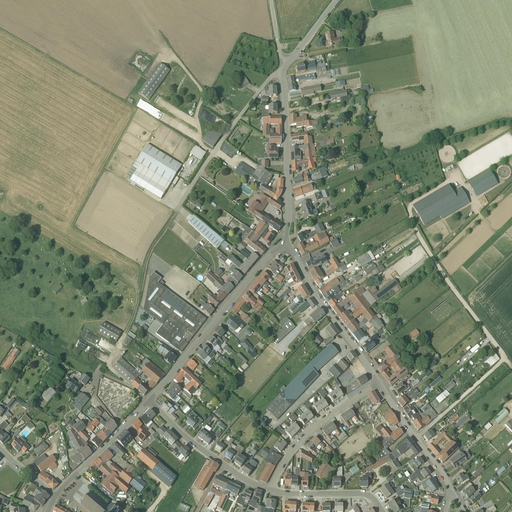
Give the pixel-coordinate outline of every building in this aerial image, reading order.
[(336,46),(336,45),(343,44),(342,38),(334,40),(333,32),(325,34),(327,41),(328,47),(336,46)] [(148,100),(170,70),(159,62),(137,93),(148,100)] [(305,71),(305,67),(307,66),(307,63),(304,64),(300,64),(300,65),(296,66),(297,73),(305,71)] [(307,66),(305,67),(305,71),(308,71),(308,72),(316,70),(317,73),(326,71),(325,64),(308,68),(307,66)] [(239,90),(249,84),(245,77),(239,80),(241,82),(239,83),(238,81),(234,83),(230,85),(234,91),(238,88),(239,90)] [(294,81),(298,80),(297,77),(287,79),(289,92),(296,91),(294,81)] [(320,86),(300,90),(302,96),(314,94),(314,93),(321,92),(320,86)] [(276,96),(276,88),(268,88),(268,89),(265,90),(265,95),(267,95),(267,97),(276,96)] [(330,94),(331,100),(340,98),(341,102),(348,101),(347,98),(346,91),(345,91),(330,94)] [(269,117),(269,114),(277,113),(277,106),(268,106),(268,110),(261,110),(261,118),(263,118),(269,117)] [(290,116),(290,126),(296,125),(296,129),(306,127),(306,129),(318,126),(317,120),(307,122),(306,117),(297,119),(296,115),(290,116)] [(263,118),(263,126),(262,126),(262,136),(265,136),(265,139),(266,139),(269,139),(269,144),(281,144),(281,134),(282,134),(281,125),(281,118),(270,117),(269,117),(263,118)] [(201,141),(212,147),(218,136),(207,130),(201,141)] [(304,141),(304,146),(313,145),(312,137),(307,137),(307,133),(290,136),(291,142),(304,141)] [(137,163),(171,184),(182,166),(148,145),(137,163)] [(200,161),(205,152),(193,145),(188,154),(200,161)] [(313,145),(304,146),(298,147),(291,148),(291,163),(292,163),(300,161),(306,160),(306,159),(315,158),(316,158),(316,152),(315,152),(314,145),(313,145)] [(265,154),(265,158),(269,158),(278,159),(278,150),(276,150),(276,146),(267,146),(267,155),(265,154)] [(340,155),(343,154),(341,149),(335,151),(332,152),(333,157),(340,155)] [(298,168),(307,166),(309,171),(315,169),(314,163),(316,163),(315,158),(306,159),(306,160),(300,161),(292,163),(292,173),(299,172),(298,168)] [(242,162),(234,173),(248,182),(255,171),(242,162)] [(171,184),(137,163),(136,163),(133,168),(131,167),(124,178),(161,200),(171,184)] [(259,166),(255,171),(248,182),(259,190),(264,194),(276,201),(280,196),(282,192),(283,180),(278,179),(277,188),(275,187),(275,188),(272,190),(267,186),(270,180),(273,174),(268,174),(264,171),(265,168),(261,167),(260,166),(259,166)] [(318,170),(321,178),(328,175),(324,167),(318,170)] [(496,182),(490,171),(470,183),(476,194),(496,182)] [(307,175),(293,179),(294,185),(308,181),(307,175)] [(302,195),(313,191),(311,184),(300,188),(293,190),(295,197),(302,195)] [(448,185),(412,207),(424,227),(440,218),(441,220),(470,204),(461,188),(452,193),(448,185)] [(316,201),(323,199),(320,192),(314,195),(316,201)] [(261,198),(268,203),(279,210),(279,209),(282,205),(276,201),(264,194),(261,198)] [(262,212),(268,203),(261,198),(257,204),(253,202),(247,211),(256,217),(269,226),(277,232),(281,226),(281,225),(262,212)] [(305,218),(316,214),(314,215),(311,204),(310,201),(302,203),(303,206),(300,207),(300,208),(301,207),(305,218)] [(188,222),(217,250),(224,241),(193,216),(188,222)] [(274,237),(265,231),(268,227),(261,221),(256,228),(257,229),(254,233),(260,238),(264,240),(269,244),(274,237)] [(297,236),(301,244),(302,243),(308,240),(313,238),(324,232),(321,224),(314,228),(316,231),(313,233),(312,232),(309,234),(308,231),(297,236)] [(244,242),(247,245),(261,256),(265,250),(256,243),(260,238),(254,233),(253,232),(247,227),(244,225),(241,228),(250,235),(244,242)] [(308,254),(333,240),(332,237),(328,239),(324,232),(313,238),(315,242),(304,248),(302,243),(301,244),(297,246),(299,251),(302,257),(308,254)] [(336,239),(330,243),(333,249),(339,245),(336,239)] [(395,254),(411,242),(409,239),(392,251),(395,254)] [(381,246),(370,253),(372,257),(383,251),(382,248),(383,247),(382,245),(380,245),(381,246)] [(243,250),(239,254),(247,260),(253,265),(258,259),(252,254),(250,256),(243,250)] [(369,252),(357,259),(362,268),(372,262),(374,260),(372,257),(370,253),(369,252)] [(238,270),(239,271),(245,275),(253,265),(247,260),(242,265),(242,266),(233,258),(234,257),(230,253),(226,258),(227,260),(233,265),(238,270)] [(224,263),(227,260),(226,258),(222,255),(219,258),(224,263)] [(313,260),(306,263),(309,269),(319,265),(320,266),(327,262),(323,256),(313,260)] [(340,268),(335,258),(329,261),(333,268),(326,272),(328,276),(338,269),(340,268)] [(266,268),(273,274),(274,272),(279,266),(282,269),(284,267),(278,262),(276,264),(273,262),(270,266),(269,265),(266,268)] [(242,278),(237,274),(239,271),(238,270),(233,265),(228,271),(226,274),(230,277),(238,284),(242,278)] [(289,274),(296,270),(293,265),(284,269),(286,275),(289,274)] [(375,265),(364,272),(366,275),(377,268),(375,265)] [(369,274),(370,274),(372,278),(384,269),(381,265),(376,269),(369,274)] [(324,278),(319,270),(318,268),(309,272),(314,282),(315,281),(319,279),(320,280),(324,278)] [(214,274),(219,278),(220,279),(224,274),(222,273),(218,269),(217,270),(214,274)] [(217,280),(207,270),(205,273),(207,275),(206,277),(214,284),(217,280)] [(289,274),(291,279),(298,276),(296,270),(289,274)] [(153,273),(149,277),(159,284),(162,280),(153,273)] [(263,273),(259,277),(269,285),(272,280),(263,273)] [(298,276),(291,279),(290,280),(288,282),(290,287),(301,281),(298,276)] [(340,285),(344,282),(341,276),(336,279),(319,291),(322,296),(340,285)] [(143,310),(163,325),(162,325),(178,338),(185,329),(194,336),(206,320),(159,284),(149,277),(143,310)] [(222,283),(223,282),(219,278),(217,280),(214,284),(220,290),(227,296),(238,284),(230,277),(226,282),(227,283),(225,285),(222,283)] [(259,277),(256,282),(262,287),(265,289),(268,292),(270,290),(267,287),(269,285),(259,277)] [(361,284),(361,285),(363,287),(364,289),(370,285),(366,280),(361,284)] [(398,285),(394,280),(374,295),(378,301),(398,285)] [(256,282),(252,286),(259,291),(262,287),(256,282)] [(339,291),(346,286),(344,282),(340,285),(322,296),(325,300),(339,291)] [(56,294),(62,287),(59,284),(52,291),(56,294)] [(259,296),(257,294),(259,291),(252,286),(249,291),(258,298),(259,296)] [(296,294),(298,297),(307,291),(304,286),(293,293),(295,295),(296,294)] [(357,292),(356,292),(360,297),(362,295),(371,307),(376,303),(378,301),(374,295),(373,294),(372,295),(368,290),(365,293),(362,288),(360,289),(357,292)] [(216,298),(213,295),(208,301),(216,308),(226,296),(219,289),(216,292),(219,295),(216,298)] [(290,292),(288,289),(283,295),(278,299),(280,302),(285,297),(289,293),(290,292)] [(310,297),(308,293),(307,291),(298,297),(297,298),(298,300),(299,302),(290,310),(293,314),(297,310),(300,308),(306,303),(304,300),(310,297)] [(339,291),(325,300),(328,304),(342,294),(339,291)] [(346,326),(354,320),(361,314),(368,309),(371,307),(362,295),(360,297),(356,292),(348,297),(345,299),(339,304),(332,309),(346,326)] [(246,293),(232,311),(236,315),(240,310),(240,309),(245,302),(258,313),(263,307),(257,302),(246,293)] [(332,309),(339,304),(345,299),(342,294),(328,304),(332,309)] [(317,305),(311,298),(306,302),(307,302),(297,311),(300,315),(310,307),(312,309),(317,305)] [(214,310),(205,303),(202,306),(205,308),(203,311),(209,316),(214,310)] [(375,317),(368,309),(361,314),(365,319),(358,325),(354,320),(346,326),(353,335),(365,325),(375,317)] [(304,323),(306,326),(310,330),(315,325),(315,324),(325,316),(320,310),(308,320),(308,319),(304,323)] [(243,313),(239,318),(247,325),(251,320),(243,313)] [(239,327),(241,330),(245,326),(236,317),(234,320),(232,319),(227,324),(235,332),(239,327)] [(287,318),(286,317),(278,324),(283,330),(273,341),(276,345),(295,327),(287,318)] [(375,317),(365,325),(368,329),(371,327),(374,330),(377,333),(384,327),(381,324),(382,323),(379,320),(379,321),(375,317)] [(97,334),(116,344),(122,333),(103,323),(97,334)] [(181,353),(187,345),(162,325),(156,334),(181,353)] [(333,325),(325,331),(330,338),(323,343),(326,346),(334,340),(333,339),(339,334),(333,325)] [(364,333),(368,329),(365,325),(353,335),(359,343),(365,338),(367,337),(364,333)] [(225,333),(218,328),(214,333),(221,339),(223,336),(225,333)] [(185,329),(178,338),(187,345),(194,336),(185,329)] [(299,335),(303,338),(307,333),(304,329),(299,334),(299,335)] [(409,334),(412,339),(419,334),(416,329),(409,334)] [(363,348),(362,348),(367,354),(367,353),(376,347),(373,344),(372,342),(378,337),(383,333),(381,330),(378,333),(376,334),(364,343),(366,346),(363,348)] [(82,339),(111,351),(113,346),(84,334),(82,339)] [(312,340),(317,346),(322,341),(317,335),(312,340)] [(132,340),(127,336),(122,343),(128,347),(132,340)] [(215,341),(210,337),(207,342),(211,345),(210,347),(213,349),(216,345),(219,347),(223,343),(217,338),(215,341)] [(240,344),(247,352),(252,348),(245,340),(240,344)] [(172,351),(160,342),(158,344),(162,347),(158,352),(161,354),(162,353),(166,356),(163,360),(170,366),(176,358),(171,354),(172,351)] [(469,350),(471,353),(479,347),(477,344),(469,350)] [(338,353),(331,345),(308,365),(284,391),(266,410),(277,420),(295,401),(319,376),(316,373),(320,369),(338,353)] [(200,350),(208,357),(212,360),(215,356),(213,354),(215,352),(215,351),(213,349),(210,347),(210,348),(208,350),(203,346),(200,350)] [(232,351),(225,346),(223,349),(229,354),(232,351)] [(381,374),(385,371),(389,368),(400,358),(396,352),(391,346),(383,352),(389,358),(380,365),(377,361),(383,357),(381,354),(372,361),(377,368),(381,374)] [(1,368),(6,372),(15,359),(15,358),(19,352),(15,349),(10,355),(1,368)] [(208,357),(200,350),(195,356),(198,359),(197,361),(203,366),(205,363),(204,362),(208,357)] [(246,364),(248,362),(249,361),(240,352),(239,353),(237,355),(246,364)] [(343,359),(342,360),(347,366),(349,363),(347,360),(348,359),(350,362),(357,358),(353,352),(347,356),(347,357),(343,359)] [(484,363),(489,369),(500,359),(495,354),(484,363)] [(132,385),(137,379),(142,373),(137,368),(135,370),(121,358),(113,367),(132,385)] [(146,359),(137,368),(142,373),(153,381),(157,385),(165,375),(150,362),(146,359)] [(352,371),(355,369),(358,374),(364,370),(359,359),(349,364),(352,371)] [(349,368),(347,366),(342,360),(337,364),(329,371),(336,379),(349,368)] [(191,361),(187,366),(193,371),(195,369),(201,373),(203,370),(201,369),(202,368),(199,366),(198,367),(191,361)] [(398,380),(407,373),(407,372),(398,361),(391,367),(395,373),(390,377),(385,371),(381,374),(391,386),(398,380)] [(184,390),(184,391),(189,395),(191,396),(197,390),(197,389),(201,384),(192,376),(184,369),(174,381),(178,385),(184,378),(190,383),(184,390)] [(194,373),(192,376),(201,384),(203,382),(199,378),(199,377),(194,373)] [(393,389),(394,390),(398,395),(409,387),(405,382),(411,377),(407,373),(398,380),(401,383),(393,389)] [(79,381),(77,384),(81,387),(82,384),(85,386),(90,379),(83,374),(79,379),(80,380),(79,381)] [(368,382),(364,376),(353,383),(356,389),(368,382)] [(435,385),(442,379),(439,377),(433,382),(435,385)] [(81,387),(77,384),(71,379),(65,387),(75,394),(81,387)] [(146,387),(143,384),(137,379),(132,385),(144,396),(150,391),(157,385),(153,381),(146,387)] [(447,390),(454,383),(452,381),(445,387),(447,390)] [(182,393),(187,397),(189,395),(184,391),(183,392),(175,384),(170,390),(176,395),(178,397),(182,393)] [(48,402),(56,393),(50,386),(41,395),(48,402)] [(404,396),(397,401),(403,408),(409,403),(407,400),(410,398),(412,400),(419,393),(415,388),(404,397),(404,396)] [(343,396),(338,389),(333,392),(338,399),(343,396)] [(166,394),(172,400),(176,395),(170,390),(166,394)] [(366,400),(367,402),(377,397),(374,391),(367,396),(369,398),(366,400)] [(328,396),(333,403),(338,399),(333,392),(328,396)] [(74,402),(76,403),(78,405),(85,397),(81,394),(74,402)] [(442,394),(435,399),(439,404),(446,398),(442,394)] [(85,397),(78,405),(82,409),(89,400),(85,397)] [(380,402),(377,397),(367,402),(369,405),(372,403),(373,406),(380,402)] [(12,399),(6,407),(7,408),(9,410),(16,402),(12,399)] [(328,407),(325,402),(323,399),(318,403),(323,410),(328,407)] [(403,410),(406,414),(414,410),(424,403),(423,403),(422,400),(421,400),(416,404),(415,406),(413,408),(410,405),(403,410)] [(165,401),(160,406),(175,421),(177,419),(173,414),(175,412),(172,409),(175,406),(173,404),(170,407),(165,401)] [(318,414),(323,410),(318,403),(313,406),(318,414)] [(429,405),(426,407),(428,410),(421,414),(418,417),(419,418),(412,423),(418,431),(425,426),(437,416),(433,411),(429,405)] [(493,419),(498,424),(509,414),(503,408),(493,419)] [(418,417),(421,414),(416,409),(414,410),(406,414),(412,423),(419,418),(418,417)] [(350,410),(345,413),(350,420),(353,418),(356,422),(358,420),(350,410)] [(149,411),(145,415),(151,421),(155,416),(149,411)] [(303,415),(309,421),(313,417),(308,411),(303,415)] [(348,428),(349,427),(350,426),(347,422),(350,420),(345,413),(340,417),(348,428)] [(373,413),(364,422),(368,425),(376,416),(373,413)] [(398,423),(392,413),(385,417),(390,426),(393,424),(394,426),(398,423)] [(151,421),(145,415),(140,420),(146,426),(151,421)] [(304,426),(309,421),(303,415),(298,419),(304,426)] [(457,420),(454,417),(453,416),(448,421),(451,425),(457,420)] [(459,430),(466,424),(470,420),(466,416),(455,426),(459,430)] [(98,417),(95,420),(100,424),(104,428),(111,434),(117,427),(109,418),(105,423),(103,420),(98,417)] [(192,417),(186,423),(195,430),(203,421),(200,419),(198,422),(192,417)] [(97,427),(100,424),(95,420),(92,423),(92,424),(96,428),(97,427)] [(142,442),(146,438),(149,435),(141,427),(142,426),(136,420),(131,426),(137,432),(138,431),(141,434),(137,438),(142,442)] [(86,443),(90,440),(82,432),(86,428),(80,421),(72,428),(74,429),(78,435),(86,443)] [(327,427),(331,434),(334,431),(338,436),(340,434),(332,423),(327,427)] [(486,431),(491,426),(488,423),(483,427),(486,431)] [(96,428),(92,424),(87,429),(92,433),(94,430),(96,428)] [(100,424),(97,428),(99,430),(101,432),(100,432),(107,438),(111,434),(104,428),(100,424)] [(294,424),(292,426),(289,428),(296,434),(300,430),(294,424)] [(386,438),(389,436),(394,442),(403,434),(399,429),(393,434),(392,433),(391,434),(385,427),(383,429),(380,425),(375,429),(381,436),(383,435),(386,438)] [(288,427),(283,431),(284,431),(291,439),(296,434),(289,428),(288,427)] [(332,440),(329,436),(331,434),(327,427),(322,431),(330,442),(332,440)] [(209,432),(204,428),(197,438),(203,441),(209,432)] [(89,445),(86,448),(86,447),(85,447),(78,435),(74,429),(67,433),(71,441),(74,447),(76,450),(77,452),(84,461),(95,451),(89,445)] [(167,432),(164,429),(159,434),(163,438),(163,437),(167,442),(173,435),(169,431),(167,432)] [(434,436),(436,435),(436,434),(435,433),(432,429),(423,436),(427,441),(435,436),(434,436)] [(6,434),(0,439),(0,441),(3,445),(12,436),(14,438),(21,431),(19,430),(13,435),(10,432),(6,436),(6,434)] [(107,438),(100,432),(101,432),(99,430),(96,433),(98,435),(96,437),(103,443),(107,438)] [(117,441),(117,440),(117,441),(123,447),(123,448),(124,448),(127,444),(131,448),(135,443),(132,439),(125,432),(125,433),(117,441)] [(208,445),(215,436),(209,432),(203,441),(208,445)] [(438,437),(428,447),(442,463),(458,448),(444,432),(443,433),(438,437)] [(178,440),(173,435),(167,442),(172,446),(171,446),(175,450),(180,445),(177,441),(178,440)] [(346,436),(338,443),(340,445),(348,438),(346,436)] [(380,443),(385,449),(394,442),(389,436),(386,438),(380,443)] [(96,437),(94,439),(91,442),(98,448),(103,443),(96,437)] [(220,453),(227,445),(229,446),(231,444),(234,440),(231,438),(228,442),(225,440),(222,445),(219,443),(215,449),(220,453)] [(315,438),(310,442),(316,448),(319,445),(323,449),(325,447),(315,438)] [(24,446),(17,439),(11,445),(18,453),(21,450),(25,453),(30,448),(26,444),(24,446)] [(400,456),(410,449),(415,456),(420,453),(409,439),(397,448),(395,450),(396,450),(400,456)] [(33,450),(38,456),(49,448),(47,446),(45,443),(43,442),(33,450)] [(318,454),(314,450),(316,448),(310,442),(306,447),(316,456),(318,454)] [(114,444),(110,448),(116,454),(121,458),(125,454),(114,444),(115,444),(114,444),(115,444),(114,443),(114,444),(114,443),(114,444)] [(143,450),(135,443),(131,448),(139,455),(137,458),(153,471),(159,463),(143,450)] [(269,451),(271,452),(276,454),(278,451),(280,453),(286,445),(283,443),(280,446),(277,443),(274,447),(273,445),(269,451)] [(234,455),(237,458),(240,455),(244,449),(238,445),(236,448),(231,444),(229,446),(231,448),(225,457),(230,461),(234,455)] [(180,445),(175,450),(171,453),(177,459),(181,455),(185,459),(189,456),(187,454),(190,451),(185,446),(183,448),(180,445)] [(98,459),(103,463),(113,472),(128,485),(129,484),(135,477),(131,473),(134,469),(123,461),(120,466),(126,470),(123,474),(112,465),(109,462),(113,457),(116,454),(110,448),(109,448),(98,459)] [(267,457),(271,452),(269,451),(265,448),(261,453),(267,457)] [(157,455),(150,449),(147,452),(155,458),(157,455)] [(387,455),(390,454),(385,449),(376,457),(379,460),(387,455)] [(73,471),(84,461),(77,452),(76,450),(68,456),(70,459),(73,463),(69,466),(70,467),(69,467),(73,471)] [(311,456),(301,450),(301,457),(311,463),(311,456)] [(395,460),(400,456),(396,450),(387,457),(391,463),(397,471),(401,468),(395,460)] [(281,457),(276,454),(271,452),(267,457),(264,462),(267,464),(268,464),(275,467),(281,457)] [(44,472),(49,468),(51,471),(56,467),(53,464),(56,461),(52,456),(47,459),(44,454),(33,462),(42,474),(44,472)] [(130,458),(125,454),(121,458),(123,461),(134,469),(137,466),(133,462),(131,464),(127,461),(128,461),(130,458)] [(466,460),(462,454),(450,462),(455,468),(466,460)] [(240,455),(237,458),(234,463),(240,468),(246,459),(240,455)] [(368,474),(390,461),(387,457),(365,470),(368,474)] [(414,465),(417,469),(423,464),(419,458),(415,462),(413,459),(408,462),(407,463),(411,468),(414,465)] [(102,463),(97,459),(88,468),(92,471),(94,473),(98,468),(108,477),(112,472),(102,463)] [(247,465),(246,465),(241,472),(248,477),(253,469),(253,470),(258,464),(251,459),(247,465)] [(311,470),(314,471),(315,463),(317,463),(318,464),(320,462),(317,460),(312,459),(312,464),(311,470)] [(337,460),(334,464),(339,468),(342,464),(337,460)] [(207,468),(204,467),(193,486),(203,491),(213,473),(215,473),(219,466),(210,462),(207,468)] [(160,463),(150,475),(168,490),(176,477),(160,463)] [(333,469),(323,463),(318,472),(316,476),(324,481),(326,477),(328,478),(333,469)] [(266,484),(275,467),(268,464),(267,464),(259,480),(266,484)] [(353,475),(359,471),(356,465),(349,470),(353,475)] [(497,473),(499,475),(505,469),(503,467),(497,473)] [(295,477),(292,477),(291,486),(297,486),(298,478),(300,478),(300,473),(300,469),(295,468),(295,477)] [(431,474),(427,468),(422,472),(420,469),(409,477),(412,482),(417,479),(420,482),(431,474)] [(337,474),(337,477),(332,477),(332,487),(340,487),(340,477),(342,477),(342,471),(338,471),(338,474),(337,474)] [(48,486),(53,490),(58,485),(53,481),(54,480),(51,477),(44,472),(42,474),(38,477),(45,483),(48,486)] [(130,487),(128,485),(113,472),(112,472),(108,477),(101,484),(112,494),(119,487),(126,493),(130,487)] [(283,481),(285,481),(284,486),(291,486),(292,477),(292,474),(288,474),(285,473),(283,476),(283,481)] [(308,487),(308,474),(300,473),(300,478),(302,478),(301,487),(308,487)] [(367,488),(367,481),(371,481),(371,474),(365,474),(365,479),(360,479),(360,488),(367,488)] [(459,485),(461,483),(462,485),(469,480),(468,479),(466,475),(464,477),(462,474),(455,478),(457,481),(456,481),(457,482),(459,485)] [(140,494),(147,485),(136,476),(135,477),(129,484),(140,494)] [(222,489),(220,492),(224,494),(229,483),(216,477),(213,485),(222,489)] [(431,477),(420,485),(424,490),(428,488),(432,493),(439,488),(434,482),(436,481),(434,478),(432,479),(431,477)] [(473,486),(470,482),(465,486),(467,489),(465,490),(466,491),(463,493),(467,498),(475,492),(472,488),(473,486)] [(231,493),(237,496),(241,488),(229,483),(224,494),(223,495),(218,505),(221,506),(223,504),(227,497),(229,497),(231,493)] [(393,488),(392,486),(390,483),(380,490),(383,495),(391,489),(393,488)] [(27,495),(22,503),(29,507),(33,502),(34,500),(42,506),(49,497),(38,487),(33,492),(36,494),(33,498),(27,495)] [(396,493),(397,493),(396,494),(398,497),(404,494),(403,493),(399,487),(395,490),(394,490),(392,491),(391,489),(383,495),(386,499),(396,493)] [(224,494),(220,492),(212,488),(203,504),(207,506),(206,508),(214,511),(218,505),(223,495),(224,494)] [(258,510),(259,507),(259,504),(256,503),(257,499),(260,499),(262,492),(255,489),(252,497),(251,497),(248,504),(248,505),(252,507),(252,508),(258,510)] [(236,504),(243,507),(244,502),(248,504),(251,497),(252,494),(246,491),(243,497),(239,496),(236,504)] [(119,511),(118,511),(119,510),(113,505),(110,508),(92,493),(91,493),(91,494),(89,493),(87,492),(80,501),(81,502),(80,503),(82,504),(81,505),(89,511),(119,511)] [(480,497),(477,493),(467,502),(469,504),(471,502),(473,504),(480,497)] [(438,498),(432,497),(432,496),(428,495),(428,498),(430,499),(430,503),(437,505),(438,498)] [(267,504),(266,509),(276,511),(277,501),(268,500),(267,501),(267,502),(266,502),(266,503),(266,504),(267,504)] [(388,505),(391,509),(392,508),(394,511),(398,511),(404,509),(402,506),(401,506),(397,500),(388,505)] [(34,511),(39,506),(33,502),(29,507),(34,511)] [(180,503),(178,509),(183,511),(187,511),(190,508),(180,503)]
